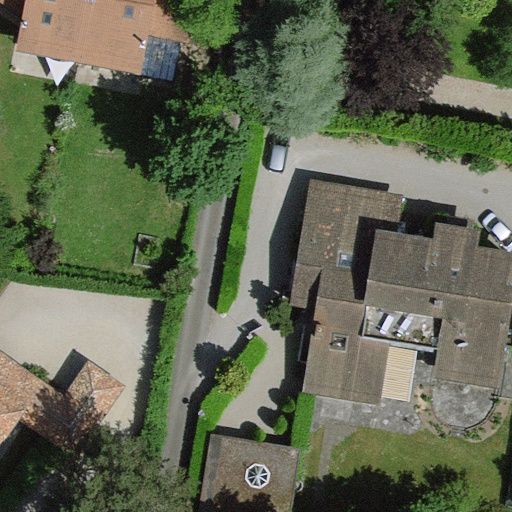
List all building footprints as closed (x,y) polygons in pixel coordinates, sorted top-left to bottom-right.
[(4,0),(24,12),(25,0),(4,0)] [(25,0),(24,12),(33,13),(27,45),(83,55),(92,0),(25,0)] [(92,0),(83,55),(137,65),(143,34),(154,36),(160,0),(92,0)] [(193,0),(160,0),(154,36),(186,43),(193,0)] [(400,202),(315,189),(306,248),(330,252),(310,387),(380,399),(389,342),(502,361),(511,299),(511,261),(476,256),(437,249),(396,243),(400,202)] [(449,235),(437,249),(476,256),(468,238),(449,235)] [(0,447),(18,421),(33,399),(1,378),(10,365),(0,357),(0,447)] [(66,403),(10,365),(1,378),(33,399),(18,421),(73,458),(84,442),(55,419),(66,403)] [(66,403),(55,419),(84,442),(121,388),(91,367),(66,403)] [(289,511),(299,453),(225,441),(214,511),(289,511)]
